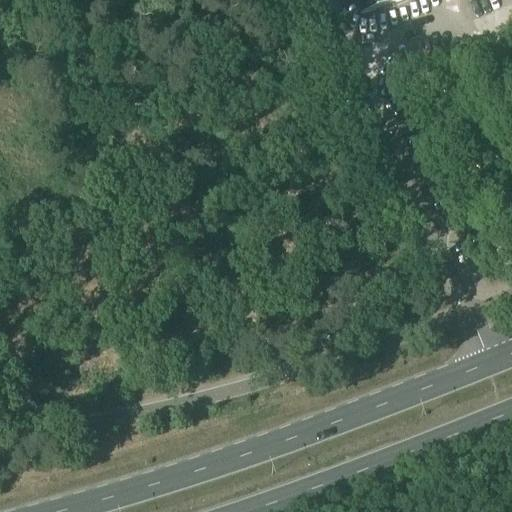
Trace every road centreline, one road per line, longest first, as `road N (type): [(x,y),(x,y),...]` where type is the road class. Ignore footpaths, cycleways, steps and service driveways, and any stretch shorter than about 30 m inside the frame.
road 1 (primary): [(482,364),(333,423),(61,511)]
road 2 (primary): [(260,511),(511,417)]
